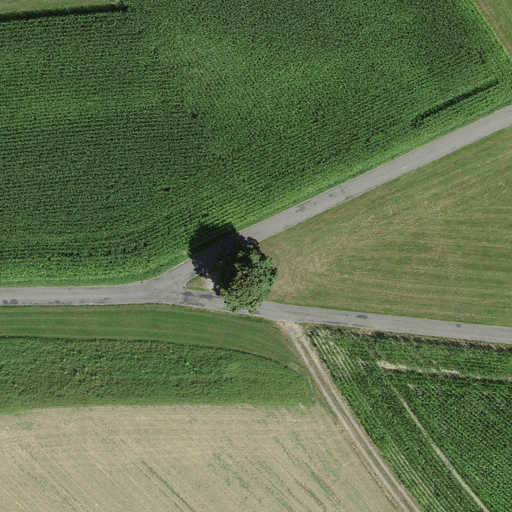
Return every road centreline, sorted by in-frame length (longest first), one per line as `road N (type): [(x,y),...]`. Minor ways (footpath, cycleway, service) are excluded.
road 1 (residential): [(0,295),(107,290),(511,333)]
road 2 (track): [(511,110),(107,290)]
